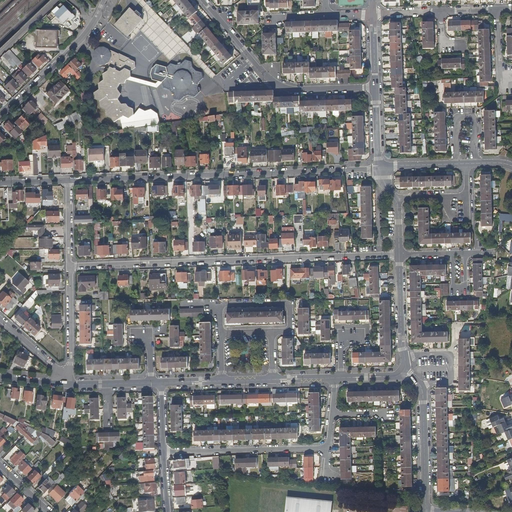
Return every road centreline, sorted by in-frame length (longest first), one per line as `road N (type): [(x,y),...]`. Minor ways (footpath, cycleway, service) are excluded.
road 1 (residential): [(70,266),(398,255)]
road 2 (residential): [(68,181),(380,168)]
road 3 (residential): [(375,86),(299,90),(271,83),(201,0)]
road 4 (residential): [(164,452),(327,448)]
road 5 (unknown): [(220,84),(182,51),(147,65),(111,29),(91,23)]
road 6 (residential): [(0,116),(82,36),(104,0)]
road 7 (residential): [(425,510),(421,387)]
